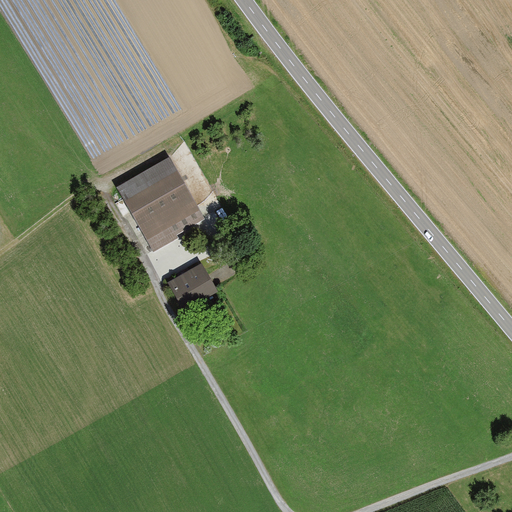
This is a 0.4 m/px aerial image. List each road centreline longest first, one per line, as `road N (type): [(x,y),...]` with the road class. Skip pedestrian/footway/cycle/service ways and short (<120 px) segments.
road 1 (primary): [(245,0),(511,328)]
road 2 (track): [(287,511),(159,296),(158,275)]
road 3 (track): [(0,259),(84,192),(99,190),(158,275)]
road 4 (track): [(511,457),(364,511)]
